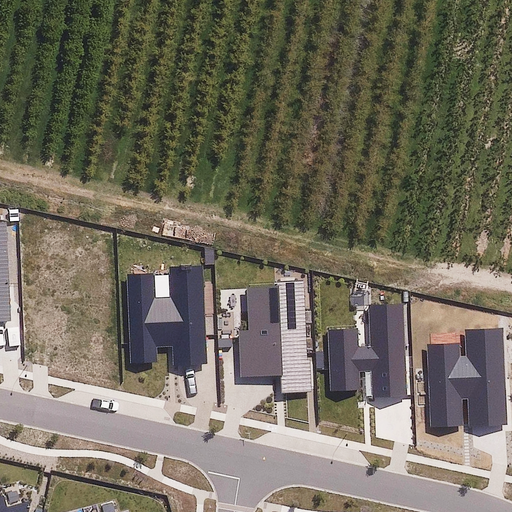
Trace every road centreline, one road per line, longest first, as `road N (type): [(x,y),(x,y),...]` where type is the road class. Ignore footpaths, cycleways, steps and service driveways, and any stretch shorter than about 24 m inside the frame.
road 1 (residential): [(487,511),(242,458)]
road 2 (residential): [(242,458),(0,404)]
